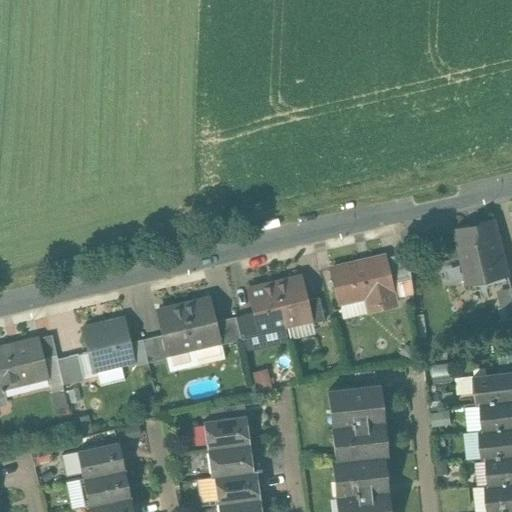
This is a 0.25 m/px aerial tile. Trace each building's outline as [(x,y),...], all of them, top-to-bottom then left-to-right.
[(493,220),(455,230),(468,284),(507,275),(493,220)] [(408,253),(385,258),(391,284),(411,279),(408,253)] [(384,256),(330,269),(339,304),(366,297),(369,311),(396,305),(391,284),(385,258),(384,256)] [(302,277),(275,284),(284,325),(311,318),(312,318),(307,300),(302,277)] [(275,284),(247,290),(253,313),(257,331),(284,325),(275,284)] [(319,297),(307,300),(312,318),(311,318),(313,323),(325,320),(319,297)] [(211,299),(183,306),(193,346),(220,340),(216,321),(211,299)] [(183,306),(156,312),(161,335),(166,353),(193,346),(183,306)] [(253,313),(241,316),(246,339),(259,336),(257,331),(253,313)] [(235,317),(216,321),(220,340),(221,345),(241,340),(235,317)] [(125,318),(82,328),(92,372),(135,361),(125,318)] [(161,335),(142,340),(147,363),(167,358),(166,353),(161,335)] [(39,338),(0,347),(0,387),(1,388),(48,376),(44,358),(39,338)] [(55,355),(44,358),(48,376),(52,392),(63,389),(62,385),(56,360),(55,355)] [(78,355),(56,360),(62,385),(84,380),(78,355)] [(511,372),(474,376),(477,405),(481,405),(481,404),(511,400),(511,372)] [(380,386),(328,392),(336,461),(384,455),(387,455),(380,386)] [(511,400),(481,404),(481,405),(483,430),(484,431),(511,428),(511,400)] [(244,404),(208,409),(209,420),(245,415),(244,404)] [(209,420),(203,421),(207,449),(249,444),(245,415),(209,420)] [(511,428),(484,431),(483,430),(479,431),(483,460),(487,460),(487,459),(511,455),(511,428)] [(119,443),(77,451),(83,478),(125,470),(119,443)] [(249,444),(207,449),(211,477),(214,477),(253,471),(249,444)] [(336,461),(332,461),(338,511),(390,511),(384,455),(336,461)] [(511,455),(487,459),(487,460),(489,485),(489,486),(511,483),(511,455)] [(125,470),(83,478),(89,506),(130,497),(125,470)] [(253,471),(214,477),(218,504),(260,499),(256,471),(253,471)] [(69,481),(72,505),(84,503),(81,479),(69,481)] [(511,511),(511,483),(489,486),(489,485),(485,485),(488,511),(511,511)] [(133,511),(130,497),(89,506),(90,511),(133,511)] [(261,511),(260,499),(218,504),(218,511),(261,511)]
